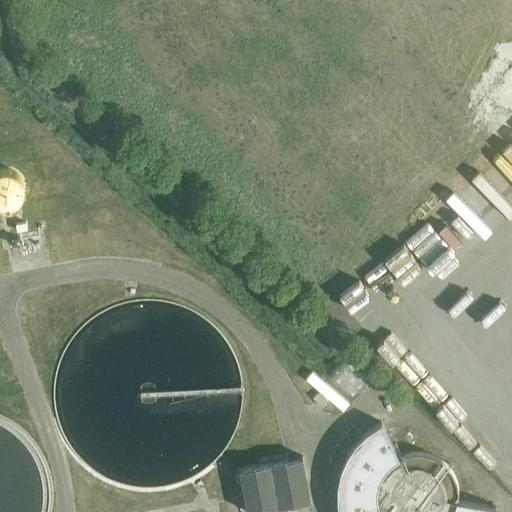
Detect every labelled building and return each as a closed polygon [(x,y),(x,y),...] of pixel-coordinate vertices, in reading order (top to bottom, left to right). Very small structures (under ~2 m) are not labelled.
[(24,192),(25,188),(24,184),(23,180),(20,175),(14,170),(7,168),(3,168),(0,169),(0,206),(3,207),(7,207),(11,206),(15,205),(18,202),(21,199),(23,196),(24,192)] [(355,361),(337,380),(356,397),(374,378),(355,361)] [(318,368),(312,375),(345,406),(352,400),(318,368)] [(400,459),(397,461),(374,422),(370,425),(364,430),(358,435),(355,439),(351,443),(348,447),(347,449),(344,453),(342,458),(340,462),(338,467),(338,470),(336,475),(336,477),(336,480),(335,485),(335,490),(335,495),(335,498),(335,503),(336,508),(337,511),(495,511),(496,511),(497,509),(453,499),(453,497),(453,494),(453,491),(453,487),(452,485),(452,481),(451,479),(450,476),(448,474),(447,471),(445,469),(443,467),(441,465),(438,463),(436,461),(433,459),(431,458),(428,457),(424,456),(419,456),(415,455),(411,456),(407,457),(403,458),(402,459),(400,459)] [(247,511),(248,511),(297,503),(311,500),(302,456),(239,468),(247,511)]
